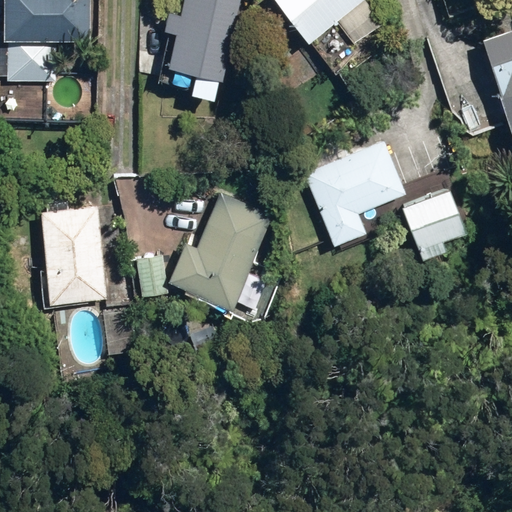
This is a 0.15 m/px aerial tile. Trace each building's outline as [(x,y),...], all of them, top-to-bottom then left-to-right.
[(85,36),(85,0),(0,0),(0,35),(5,36),(4,78),(56,79),(57,35),(85,36)] [(178,0),(176,11),(164,8),(159,27),(170,30),(162,63),(190,71),(213,77),(217,77),(236,0),(178,0)] [(354,0),(273,0),(304,39),(354,0)] [(511,24),(476,35),(505,131),(511,129),(511,24)] [(190,71),(185,90),(209,95),(213,77),(190,71)] [(403,191),(382,137),(298,171),(327,243),(361,229),(354,210),(403,191)] [(445,187),(398,206),(416,254),(440,245),(436,235),(460,226),(445,187)] [(215,193),(192,243),(181,238),(164,278),(228,307),(269,217),(215,193)] [(96,202),(38,207),(46,300),(104,295),(96,202)] [(159,253),(134,257),(139,294),(164,291),(159,253)]
